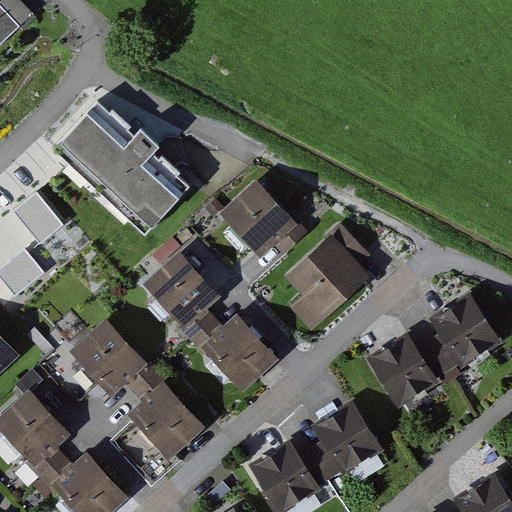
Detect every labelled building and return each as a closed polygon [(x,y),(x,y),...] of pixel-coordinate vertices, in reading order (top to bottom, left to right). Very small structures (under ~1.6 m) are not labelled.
[(22,0),(0,0),(0,51),(37,14),(22,0)] [(97,105),(52,152),(143,239),(188,192),(97,105)] [(265,181),(228,215),(267,257),(279,246),(288,254),(312,231),(265,181)] [(341,236),(295,278),(310,294),(301,303),(322,327),(378,275),(341,236)] [(212,304),(223,294),(185,253),(147,288),(195,339),(222,314),(212,304)] [(482,298),(440,323),(447,334),(435,341),(457,377),(511,345),(482,298)] [(280,355),(242,315),(231,324),(222,314),(195,339),(242,390),(280,355)] [(79,352),(117,392),(127,382),(137,393),(164,368),(116,317),(79,352)] [(0,375),(20,357),(0,334),(0,375)] [(425,347),(418,336),(376,362),(404,409),(457,377),(435,341),(425,347)] [(146,403),(136,413),(174,453),(211,419),(164,368),(137,393),(146,403)] [(60,441),(70,431),(32,390),(0,420),(0,430),(42,476),(69,451),(60,441)] [(361,402),(319,427),(325,438),(314,445),(336,481),(390,449),(361,402)] [(304,451),(297,440),(255,466),(282,511),(284,511),(336,481),(314,445),(304,451)] [(105,511),(127,492),(89,452),(79,461),(69,451),(42,476),(75,511),(105,511)] [(511,511),(511,480),(506,472),(464,498),(471,509),(465,511),(511,511)]
